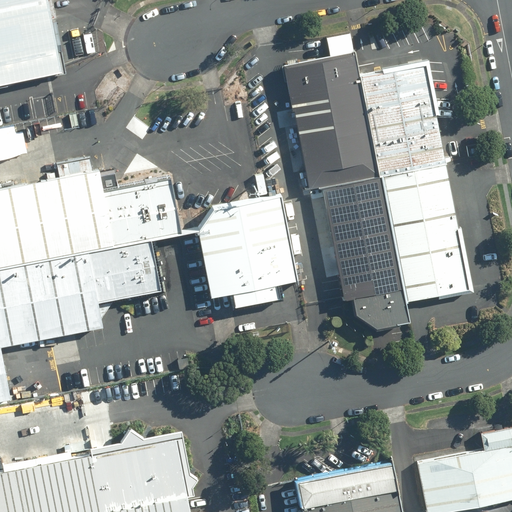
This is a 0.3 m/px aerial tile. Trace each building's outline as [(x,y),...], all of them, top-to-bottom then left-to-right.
[(0,0),(0,85),(61,74),(46,0),(0,0)] [(309,187),(320,185),(379,174),(361,74),(356,50),(284,63),(292,109),(295,109),(309,187)] [(383,70),(361,74),(379,174),(446,162),(436,113),(440,112),(429,58),(382,67),(383,70)] [(457,226),(446,162),(379,174),(406,299),(437,293),(438,296),(473,289),(461,225),(457,226)] [(99,168),(0,187),(0,398),(11,396),(1,344),(102,324),(97,300),(162,287),(152,238),(177,233),(167,180),(104,193),(99,168)] [(410,319),(406,299),(379,174),(320,185),(343,298),(353,296),(356,312),(377,326),(410,319)] [(194,230),(207,296),(228,292),(231,307),(277,298),(274,283),(294,279),(277,194),(209,207),(194,230)] [(415,461),(424,511),(425,511),(511,494),(511,424),(479,431),(483,448),(415,461)] [(196,511),(197,511),(191,511),(190,511),(187,493),(194,492),(192,484),(197,477),(190,471),(181,428),(143,436),(131,427),(121,440),(90,446),(91,452),(72,456),(70,449),(3,462),(4,469),(0,469),(0,511),(196,511)] [(294,476),(301,511),(401,511),(390,457),(294,476)]
